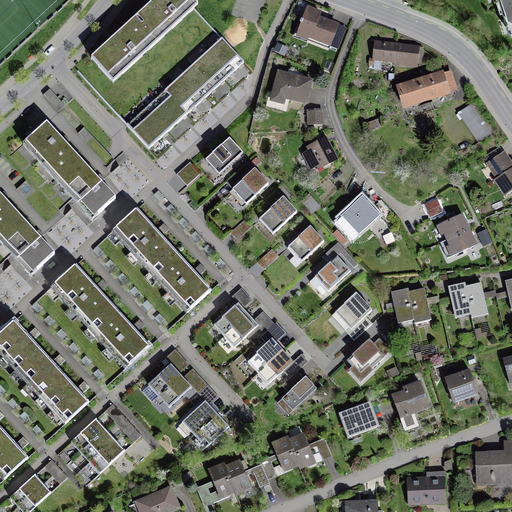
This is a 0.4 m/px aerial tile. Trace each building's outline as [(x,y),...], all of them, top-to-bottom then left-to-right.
[(155,0),(135,19),(157,42),(199,3),(196,0),(155,0)] [(511,0),(494,0),(505,32),(511,29),(511,0)] [(325,14),(310,9),(298,39),(311,44),(313,41),(332,48),(340,26),(323,20),(325,14)] [(157,42),(135,19),(93,57),(114,81),(157,42)] [(376,37),(373,56),(416,62),(419,43),(376,37)] [(213,48),(234,72),(244,63),(222,39),(213,48)] [(203,56),(225,80),(234,72),(213,48),(203,56)] [(193,65),(215,89),(225,80),(203,56),(193,65)] [(184,74),(206,98),(215,89),(193,65),(184,74)] [(444,67),(396,81),(404,105),(451,90),(444,67)] [(317,82),(280,73),(272,104),(287,108),(289,102),(310,108),(317,82)] [(174,82),(196,106),(206,98),(184,74),(174,82)] [(165,91),(186,115),(196,106),(174,82),(165,91)] [(50,89),(44,95),(59,111),(65,105),(50,89)] [(155,100),(177,123),(186,115),(165,91),(155,100)] [(146,108),(168,132),(177,123),(155,100),(146,108)] [(469,101),(456,109),(474,136),(487,127),(469,101)] [(136,117),(158,141),(168,132),(146,108),(136,117)] [(324,112),(308,112),(309,128),(324,128),(324,112)] [(158,141),(136,117),(127,125),(149,149),(158,141)] [(37,131),(46,122),(43,118),(33,127),(37,131)] [(30,149),(58,181),(81,160),(67,144),(53,128),(30,149)] [(312,153),(304,157),(313,173),(320,169),(323,174),(342,164),(329,140),(310,150),(312,153)] [(232,142),(209,163),(223,178),(246,157),(232,142)] [(485,161),(495,175),(492,177),(503,193),(511,187),(511,160),(504,148),(485,161)] [(99,180),(81,160),(58,181),(97,224),(120,203),(99,180)] [(177,173),(187,184),(199,173),(190,162),(177,173)] [(256,170),(232,189),(244,204),(268,185),(256,170)] [(275,211),(265,221),(279,236),(300,216),(278,192),(267,202),(275,211)] [(0,233),(19,217),(0,194),(0,233)] [(427,211),(441,205),(438,199),(424,205),(427,211)] [(348,214),(339,222),(353,238),(380,216),(366,200),(357,207),(355,205),(347,212),(348,214)] [(381,201),(376,206),(384,216),(390,211),(381,201)] [(441,205),(427,211),(430,218),(444,212),(441,205)] [(113,231),(151,271),(175,249),(163,237),(137,209),(113,231)] [(443,235),(446,241),(471,229),(463,214),(435,227),(440,237),(443,235)] [(30,229),(19,217),(0,233),(0,244),(28,276),(52,255),(30,229)] [(244,221),(231,232),(236,239),(250,227),(244,221)] [(303,240),(292,250),(306,265),(327,245),(305,221),(295,231),(303,240)] [(478,245),(471,229),(446,241),(449,246),(445,248),(450,259),(478,245)] [(486,230),(479,233),(485,245),(491,242),(486,230)] [(340,231),(336,234),(343,244),(347,241),(340,231)] [(333,265),(320,277),(334,292),(360,268),(339,245),(326,258),(333,265)] [(200,276),(175,249),(151,271),(189,312),(213,290),(200,276)] [(271,250),(253,267),(258,272),(276,256),(271,250)] [(54,286),(89,327),(112,307),(101,294),(77,266),(54,286)] [(456,318),(473,314),(466,287),(465,283),(448,288),(456,318)] [(482,283),(466,287),(473,314),(474,318),(490,314),(482,283)] [(407,288),(390,291),(397,325),(414,321),(408,292),(407,288)] [(424,289),(408,292),(414,321),(415,323),(430,319),(424,289)] [(358,294),(336,314),(357,336),(369,325),(363,319),(373,309),(358,294)] [(214,324),(225,336),(248,315),(238,303),(214,324)] [(137,334),(112,307),(89,327),(127,369),(150,349),(137,334)] [(259,328),(248,315),(225,336),(236,349),(259,328)] [(0,334),(0,352),(13,367),(37,345),(31,338),(15,320),(0,334)] [(283,332),(276,325),(262,337),(267,343),(274,337),(275,339),(283,332)] [(371,339),(349,359),(354,365),(351,368),(364,382),(377,370),(374,367),(386,356),(371,339)] [(247,362),(257,373),(280,353),(271,342),(247,362)] [(56,365),(37,345),(13,367),(37,393),(61,371),(56,365)] [(153,403),(159,397),(182,376),(192,367),(177,351),(167,361),(171,365),(142,392),(153,403)] [(292,366),(280,353),(257,373),(268,386),(292,366)] [(283,386),(291,392),(304,376),(297,370),(283,386)] [(80,391),(61,371),(37,393),(66,424),(90,402),(80,391)] [(185,380),(182,376),(159,397),(169,408),(192,387),(201,397),(211,388),(195,371),(185,380)] [(475,373),(450,382),(458,405),(483,396),(475,373)] [(309,377),(284,400),(294,411),(319,389),(309,377)] [(428,386),(399,396),(407,420),(436,410),(428,386)] [(182,424),(194,436),(216,415),(204,403),(182,424)] [(377,404),(345,416),(354,439),(386,428),(377,404)] [(228,428),(216,415),(194,436),(202,443),(205,440),(210,445),(228,428)] [(71,442),(80,452),(104,430),(95,420),(71,442)] [(18,447),(0,428),(0,427),(0,473),(4,478),(27,458),(18,447)] [(114,441),(104,430),(80,452),(89,463),(114,441)] [(303,435),(289,441),(300,466),(302,469),(315,463),(303,435)] [(285,473),(300,466),(289,441),(288,439),(273,446),(285,473)] [(125,453),(114,441),(89,463),(100,475),(125,453)] [(323,441),(315,444),(321,459),(329,456),(323,441)] [(511,483),(511,452),(485,453),(486,484),(511,483)] [(259,465),(266,478),(273,474),(266,461),(259,465)] [(242,463),(226,469),(237,493),(238,497),(254,490),(246,471),(242,463)] [(266,478),(259,465),(246,471),(254,490),(268,484),(266,478)] [(220,500),(237,493),(226,469),(225,466),(209,473),(213,482),(220,500)] [(445,476),(408,477),(409,505),(446,504),(445,476)] [(11,499),(19,507),(42,484),(35,477),(11,499)] [(213,482),(195,489),(203,507),(220,500),(213,482)] [(32,511),(51,494),(42,484),(19,507),(23,511),(32,511)] [(181,511),(184,511),(175,488),(137,504),(140,511),(181,511)] [(379,511),(379,500),(345,502),(346,511),(379,511)]
